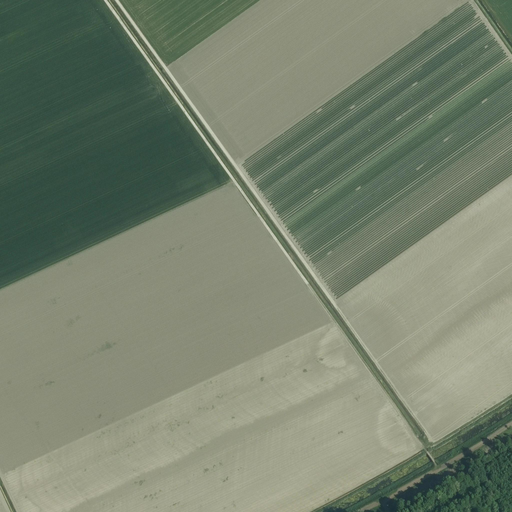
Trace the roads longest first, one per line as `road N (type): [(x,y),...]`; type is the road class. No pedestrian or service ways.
road 1 (track): [(116,0),(432,441)]
road 2 (track): [(360,511),(511,421)]
